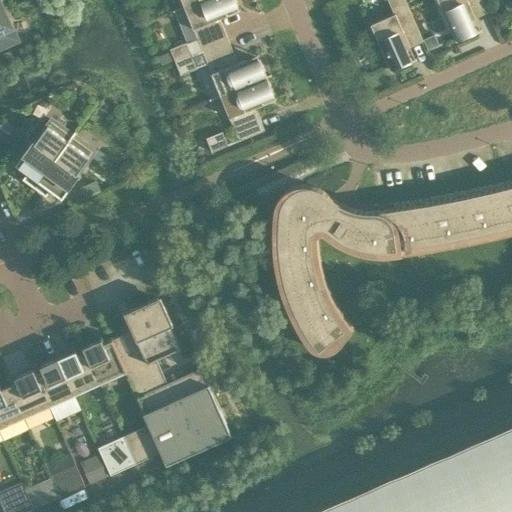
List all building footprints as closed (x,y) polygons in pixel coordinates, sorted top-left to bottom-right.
[(238,5),(235,0),(200,0),(184,6),(198,39),(224,29),(219,18),(227,15),(225,10),(238,5)] [(387,0),(394,14),(371,24),(391,70),(411,61),(405,49),(423,41),(404,0),(387,0)] [(467,0),(437,0),(456,41),(476,32),(471,20),(475,18),(467,0)] [(467,0),(475,18),(488,12),(483,0),(467,0)] [(0,3),(0,46),(16,40),(0,3)] [(439,46),(434,34),(422,40),(423,41),(428,51),(439,46)] [(175,62),(191,55),(186,42),(170,49),(175,62)] [(245,59),(237,63),(233,52),(207,62),(220,95),(267,77),(260,59),(247,64),(245,59)] [(196,68),(191,55),(175,62),(180,75),(196,68)] [(220,95),(233,127),(234,128),(260,118),(255,107),(263,104),(261,99),(274,94),(267,77),(220,95)] [(260,118),(234,128),(239,141),(265,130),(260,118)] [(34,188),(75,131),(72,135),(52,121),(53,120),(51,119),(32,146),(30,144),(15,164),(27,173),(23,179),(34,188)] [(1,121),(0,121),(0,132),(8,138),(14,130),(1,121)] [(76,132),(75,131),(34,188),(46,196),(50,190),(62,199),(77,179),(75,177),(94,150),(93,149),(92,150),(73,136),(76,132)] [(222,132),(206,138),(212,152),(227,145),(222,132)] [(85,196),(99,190),(95,181),(81,187),(85,196)] [(355,209),(357,245),(372,248),(383,249),(397,248),(396,242),(413,240),(414,246),(434,243),(433,237),(449,234),(451,240),(470,236),(469,230),(486,226),(487,232),(507,228),(505,222),(511,220),(511,185),(492,190),(474,194),(457,198),(439,201),(421,204),(403,207),(391,209),(380,211),(362,211),(355,209)] [(323,199),(329,195),(328,195),(324,191),(318,188),(307,186),(301,186),(295,188),(290,192),(285,197),(280,208),(280,214),(279,230),(279,248),(281,267),(285,283),(289,297),(294,308),(298,317),(305,329),(312,339),(319,349),(345,328),(336,315),(326,299),(320,284),(315,266),(312,251),(311,232),(312,216),(318,204),(323,199)] [(112,339),(111,339),(126,372),(125,372),(148,424),(149,424),(162,451),(226,423),(220,409),(202,367),(167,383),(154,355),(178,344),(157,298),(129,310),(137,328),(112,339)] [(102,339),(84,346),(100,383),(125,372),(126,372),(111,339),(103,343),(102,339)] [(76,350),(58,358),(75,395),(100,383),(84,346),(83,347),(85,351),(78,355),(76,350)] [(33,369),(49,406),(75,395),(58,358),(41,366),(43,370),(36,374),(33,369)] [(49,406),(33,369),(15,377),(17,382),(9,385),(24,417),(49,406)] [(0,385),(0,428),(24,417),(9,385),(1,389),(0,385)] [(149,424),(148,424),(124,435),(136,463),(162,451),(149,424)] [(511,511),(511,429),(319,511),(511,511)] [(136,463),(124,435),(98,447),(110,474),(136,463)] [(59,497),(85,485),(75,463),(49,475),(59,497)] [(27,495),(3,506),(5,511),(24,511),(33,508),(27,495)]
